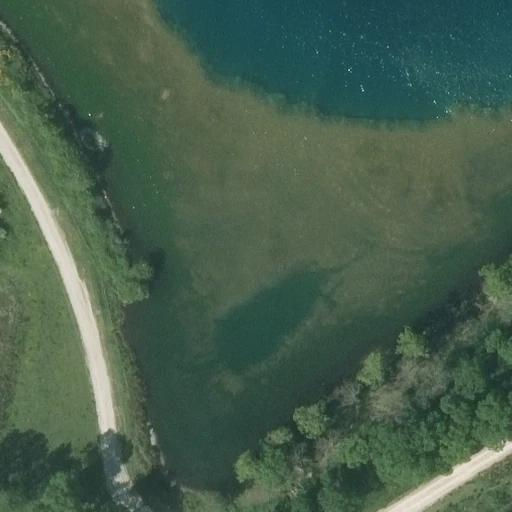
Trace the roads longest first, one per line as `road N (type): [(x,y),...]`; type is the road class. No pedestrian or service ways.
road 1 (track): [(139,511),(115,487),(99,384),(61,259),(0,137)]
road 2 (track): [(511,441),(399,511)]
